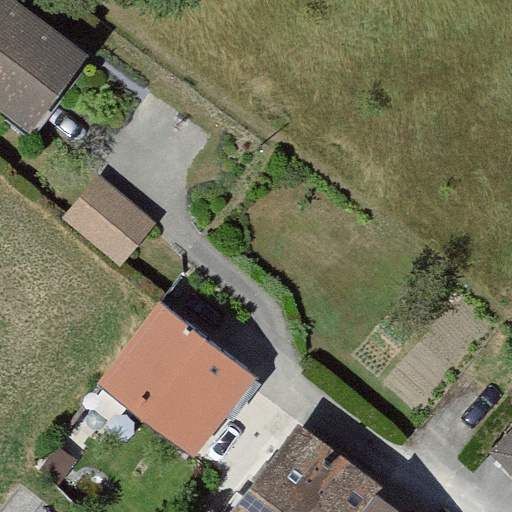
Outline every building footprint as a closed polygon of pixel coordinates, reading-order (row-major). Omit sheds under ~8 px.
[(0,0),(0,109),(33,131),(86,53),(7,0),(0,0)] [(106,166),(69,208),(124,256),(161,214),(106,166)] [(255,375),(161,299),(92,383),(186,459),(255,375)] [(511,423),(490,444),(511,468),(511,423)] [(381,485),(300,425),(234,511),(362,511),(373,498),(381,485)] [(391,511),(373,498),(362,511),(391,511)]
